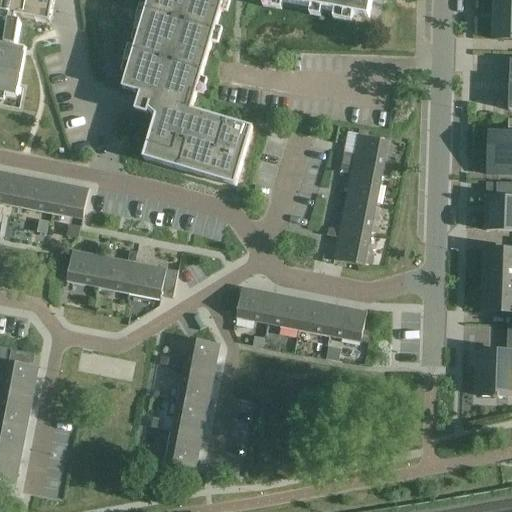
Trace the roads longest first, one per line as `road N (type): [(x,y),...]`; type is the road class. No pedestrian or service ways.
road 1 (residential): [(265,257),(231,211),(0,159)]
road 2 (residential): [(433,275),(443,0)]
road 3 (residential): [(433,275),(367,293),(286,278),(265,257)]
road 4 (residential): [(212,466),(231,341),(207,295)]
road 5 (residential): [(61,334),(112,346),(207,295)]
road 6 (residential): [(29,490),(61,334)]
